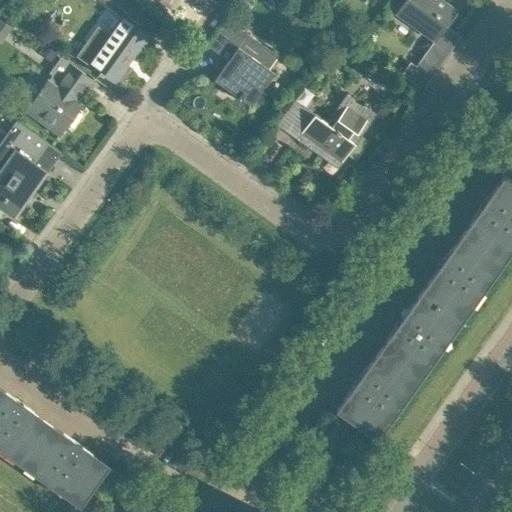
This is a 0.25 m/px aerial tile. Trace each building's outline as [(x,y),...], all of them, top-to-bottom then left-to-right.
[(150,34),(138,26),(142,21),(145,16),(134,8),(123,0),(122,0),(119,5),(115,10),(125,17),(110,37),(104,32),(97,27),(76,55),(90,65),(99,71),(99,72),(98,73),(100,74),(102,75),(103,74),(109,78),(116,83),(133,58),(150,34)] [(405,0),(396,13),(433,39),(415,65),(410,61),(401,74),(422,89),(460,36),(445,25),(455,10),(440,0),(405,0)] [(268,69),(278,56),(227,19),(208,46),(209,47),(214,40),(233,53),(214,80),(215,80),(217,76),(240,93),(236,98),(239,100),(240,99),(251,106),(274,73),(268,69)] [(91,81),(69,65),(60,59),(49,74),(52,76),(48,82),(26,110),(59,134),(80,104),(71,98),(79,88),(84,92),(91,81)] [(325,123),(303,107),(285,130),(311,149),(316,143),(341,161),(347,154),(356,161),(370,142),(357,133),(373,111),(365,106),(366,104),(364,103),(363,104),(347,93),(325,123)] [(62,153),(48,143),(16,120),(0,141),(0,207),(18,220),(19,218),(17,216),(46,174),(49,176),(51,174),(48,172),(62,153)] [(502,262),(511,246),(511,179),(504,174),(486,199),(485,198),(478,208),(479,208),(462,233),(502,262)] [(460,320),(502,262),(462,233),(444,257),(443,257),(436,266),(437,267),(420,292),(460,320)] [(418,379),(460,320),(420,292),(402,316),(401,315),(394,325),(395,326),(378,350),(418,379)] [(375,438),(418,379),(378,350),(360,375),(359,374),(352,383),(354,384),(336,409),(375,438)] [(13,398),(0,388),(0,448),(19,462),(47,422),(23,405),(24,404),(14,397),(13,398)] [(72,440),(47,422),(19,462),(78,504),(106,465),(81,446),(82,446),(73,439),(72,440)]
